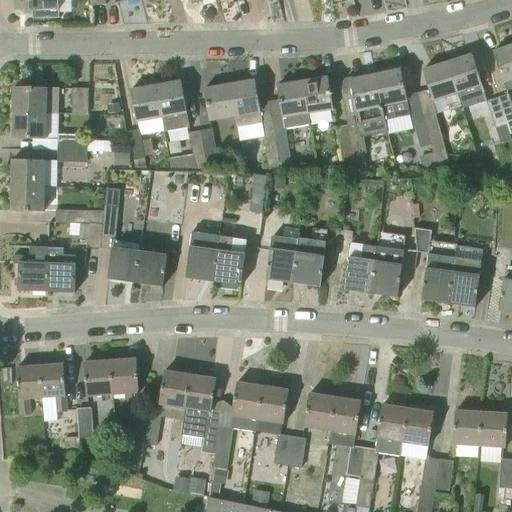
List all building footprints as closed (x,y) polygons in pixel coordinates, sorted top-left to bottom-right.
[(58,0),(15,0),(16,11),(33,11),(33,19),(59,18),(58,0)] [(511,45),(494,52),(504,83),(506,91),(511,89),(511,45)] [(456,94),(462,110),(487,101),(473,55),(448,63),(458,93),(456,94)] [(433,101),(456,94),(458,93),(448,63),(423,70),(433,101)] [(401,69),(375,75),(386,121),(408,116),(409,120),(412,119),(411,119),(401,69)] [(386,121),(375,75),(351,80),(360,124),(348,126),(356,171),(366,169),(362,138),(388,132),(385,122),(386,121)] [(329,78),(304,82),(309,114),(334,110),(329,78)] [(230,85),(236,117),(238,128),(262,123),(264,129),(262,129),(269,173),(281,173),(280,169),(278,157),(273,127),(269,102),(260,104),(255,80),(230,85)] [(162,118),(161,118),(163,132),(190,128),(187,114),(188,114),(182,81),(157,86),(162,118)] [(280,100),(269,102),(273,127),(278,157),(280,169),(291,168),(289,155),(285,130),(310,125),(308,114),(309,114),(304,82),(278,86),(280,100)] [(210,121),(236,117),(230,85),(205,89),(210,121)] [(137,122),(161,118),(162,118),(157,86),(131,90),(137,122)] [(15,87),(14,112),(46,113),(47,89),(47,88),(15,87)] [(88,115),(89,89),(73,89),(72,114),(88,115)] [(511,104),(509,95),(498,98),(507,126),(510,135),(511,134),(511,104)] [(496,130),(507,126),(498,98),(487,101),(496,130)] [(121,112),(119,103),(108,105),(110,114),(121,112)] [(46,140),(46,139),(46,113),(14,112),(13,139),(46,140)] [(435,114),(423,116),(431,145),(433,151),(437,168),(449,165),(435,114)] [(412,119),(420,148),(431,145),(423,116),(411,119),(412,119)] [(337,128),(343,172),(356,171),(348,126),(337,128)] [(134,161),(145,159),(140,130),(128,132),(134,161)] [(212,130),(202,132),(207,160),(217,158),(212,130)] [(207,171),(207,165),(206,160),(207,160),(202,132),(190,134),(197,173),(207,171)] [(88,139),(59,139),(59,151),(87,152),(104,152),(103,141),(88,141),(88,139)] [(433,151),(431,145),(424,147),(426,153),(433,151)] [(59,151),(58,162),(87,162),(87,152),(59,151)] [(130,166),(130,153),(114,153),(114,166),(130,166)] [(12,186),(45,187),(57,187),(57,161),(46,161),(13,160),(12,186)] [(284,189),(284,175),(272,175),(272,189),(284,189)] [(339,191),(339,178),(323,178),(323,191),(339,191)] [(45,187),(12,186),(12,212),(44,212),(45,187)] [(106,191),(105,205),(118,207),(120,193),(106,191)] [(102,224),(101,248),(112,250),(114,249),(119,207),(104,206),(103,211),(102,224)] [(55,210),(55,223),(77,224),(77,210),(55,210)] [(230,227),(232,218),(222,217),(221,226),(230,227)] [(88,247),(101,248),(102,224),(81,224),(79,238),(88,238),(88,247)] [(300,238),(294,282),(319,285),(319,287),(321,287),(325,257),(324,257),(326,242),(325,242),(327,231),(313,228),(311,240),(300,238)] [(416,252),(428,254),(430,241),(432,231),(414,229),(416,252)] [(188,277),(214,280),(220,236),(192,232),(189,247),(191,247),(186,279),(188,279),(188,277)] [(378,247),(371,291),(397,295),(397,297),(398,298),(403,266),(401,265),(405,236),(378,232),(376,247),(378,247)] [(220,236),(214,280),(240,284),(240,286),(241,286),(247,241),(220,236)] [(269,278),(294,282),(300,238),(298,238),(298,241),(271,237),(268,250),(271,250),(267,280),(268,280),(269,278)] [(457,245),(430,241),(428,254),(422,301),(424,301),(424,299),(449,302),(457,248),(456,248),(457,245)] [(347,288),(371,291),(378,247),(376,247),(363,245),(361,260),(349,258),(345,290),(346,291),(347,288)] [(457,248),(449,302),(474,306),(474,308),(476,308),(480,276),(479,276),(483,252),(457,248)] [(110,278),(136,281),(140,252),(114,249),(112,250),(108,280),(110,280),(110,278)] [(140,252),(136,281),(162,285),(162,287),(163,287),(168,256),(140,252)] [(19,291),(46,292),(48,263),(20,262),(19,291)] [(48,263),(46,292),(75,293),(76,264),(48,263)] [(501,309),(511,310),(511,280),(504,279),(499,311),(501,312),(501,309)] [(137,359),(111,361),(113,394),(139,392),(137,359)] [(111,361),(85,363),(87,396),(113,394),(111,361)] [(64,364),(41,366),(43,399),(56,398),(58,413),(67,412),(66,397),(64,364)] [(43,399),(41,366),(17,368),(21,415),(30,415),(29,400),(43,399)] [(161,417),(184,421),(191,375),(165,371),(160,404),(161,404),(159,417),(148,415),(143,443),(156,446),(161,417)] [(201,453),(215,455),(221,420),(211,418),(217,379),(191,375),(184,421),(183,423),(205,426),(201,453)] [(215,455),(213,469),(226,471),(233,429),(255,432),(256,431),(263,387),(237,383),(231,421),(221,420),(215,455)] [(256,431),(278,435),(280,436),(282,423),(284,424),(289,391),(263,387),(256,431)] [(305,427),(330,431),(331,431),(336,398),(310,394),(305,427)] [(328,444),(352,448),(353,448),(353,447),(355,434),(357,435),(362,402),(336,398),(331,431),(330,431),(328,444)] [(360,477),(355,509),(354,511),(368,511),(373,479),(374,479),(379,453),(400,457),(400,454),(402,455),(408,409),(383,405),(377,438),(374,450),(365,449),(360,477)] [(92,408),(76,410),(79,438),(79,439),(80,439),(94,438),(92,408)] [(434,413),(408,409),(402,455),(426,459),(428,446),(429,446),(434,413)] [(454,445),(480,447),(482,413),(456,411),(454,445)] [(140,467),(143,443),(148,415),(126,412),(120,440),(124,441),(120,464),(140,467)] [(482,413),(480,447),(506,448),(508,414),(482,413)] [(288,466),(293,438),(280,436),(278,435),(274,458),(274,465),(283,466),(288,466)] [(66,439),(67,454),(80,453),(80,439),(79,439),(79,438),(66,439)] [(293,438),(288,466),(302,468),(306,440),(293,438)] [(360,477),(365,449),(353,447),(353,448),(352,448),(347,475),(360,477)] [(431,511),(434,490),(438,461),(426,459),(422,488),(420,487),(416,511),(431,511)] [(511,461),(501,460),(500,489),(511,490),(511,461)] [(454,463),(438,461),(434,490),(450,491),(454,463)] [(226,471),(213,469),(211,482),(209,496),(219,497),(221,483),(226,484),(228,471),(226,471)] [(203,495),(205,480),(191,477),(190,478),(175,476),(172,490),(188,492),(203,495)] [(270,492),(253,489),(251,503),(268,506),(270,492)] [(511,498),(511,490),(500,489),(499,498),(511,498)] [(279,511),(218,500),(209,498),(206,511),(279,511)]
